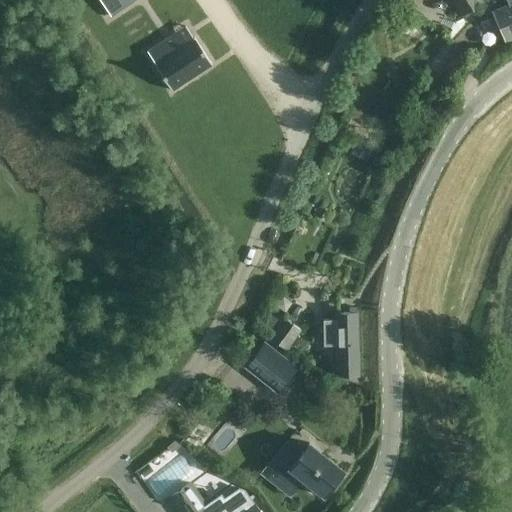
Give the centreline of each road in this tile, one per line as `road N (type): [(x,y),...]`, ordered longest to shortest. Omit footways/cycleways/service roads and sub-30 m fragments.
road 1 (unclassified): [(46,511),(147,426),(197,365),(355,21),(377,0)]
road 2 (tertiary): [(511,72),(457,127),(412,215),(391,298),(389,452),(359,511)]
